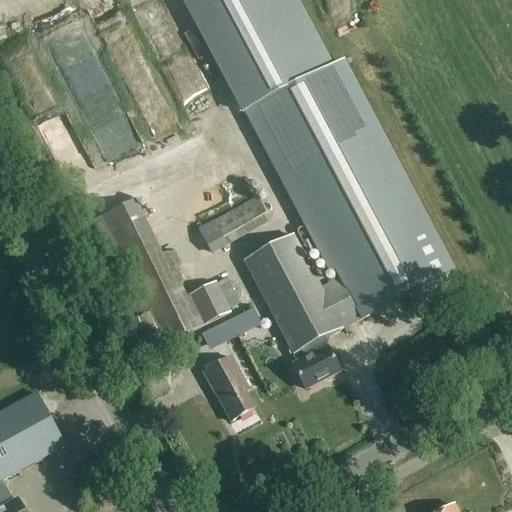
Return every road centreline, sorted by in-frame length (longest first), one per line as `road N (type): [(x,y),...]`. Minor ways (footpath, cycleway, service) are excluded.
road 1 (unclassified): [(168,511),(0,180)]
road 2 (tertiary): [(277,511),(511,383)]
